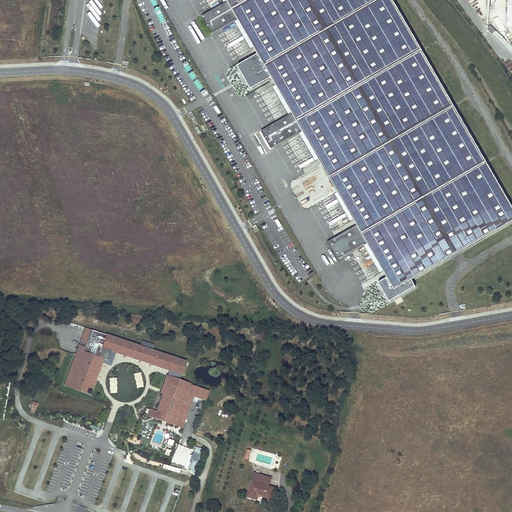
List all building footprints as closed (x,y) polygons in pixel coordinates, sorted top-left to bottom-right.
[(511,220),(511,207),(392,0),(226,0),(227,2),(202,16),(212,33),(237,19),(238,20),(257,52),(258,54),(238,66),(251,89),(271,78),(273,80),(292,113),(261,131),(271,148),(302,130),(321,163),(337,191),(357,225),(327,242),(337,259),(366,242),(383,271),(387,278),(378,283),(389,302),(415,286),(411,280),(511,220)] [(501,32),(506,29),(499,16),(494,19),(501,32)] [(261,154),(268,150),(264,141),(256,145),(261,154)] [(111,351),(116,338),(91,330),(87,344),(82,342),(80,345),(86,347),(85,350),(104,357),(104,359),(108,360),(110,356),(111,351)] [(169,370),(174,357),(152,350),(140,346),(116,338),(111,351),(119,354),(169,370)] [(142,341),(140,346),(152,350),(154,345),(142,341)] [(66,386),(72,388),(85,350),(86,347),(80,345),(66,386)] [(90,395),(104,359),(104,357),(85,350),(72,388),(90,395)] [(174,357),(169,370),(182,374),(186,361),(174,357)] [(182,374),(169,370),(167,375),(180,380),(182,374)] [(134,374),(137,389),(144,387),(141,372),(134,374)] [(148,416),(161,421),(163,415),(169,418),(167,423),(178,427),(178,426),(180,421),(183,413),(188,399),(186,398),(188,394),(192,385),(192,384),(180,380),(167,375),(161,393),(163,394),(157,412),(150,409),(148,416)] [(109,378),(110,393),(117,393),(116,378),(109,378)] [(209,392),(192,385),(188,394),(190,395),(194,397),(205,401),(209,392)] [(188,399),(183,413),(187,415),(194,397),(190,395),(188,394),(186,398),(188,399)] [(140,437),(149,440),(150,435),(151,436),(153,429),(143,426),(140,437)] [(269,486),(271,477),(254,473),(252,481),(269,486)] [(252,481),(248,497),(257,499),(258,497),(259,498),(260,498),(261,497),(262,496),(271,499),(274,488),(269,486),(252,481)]
